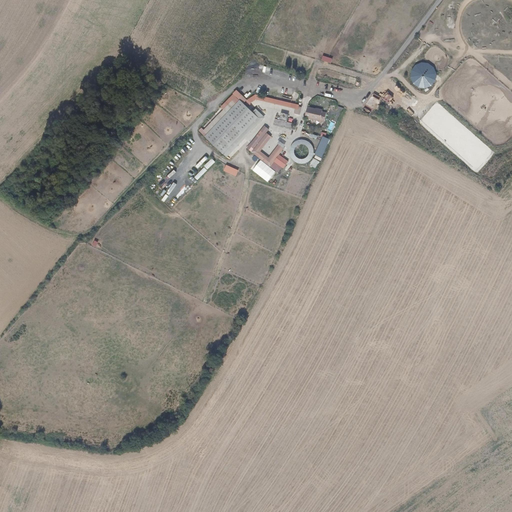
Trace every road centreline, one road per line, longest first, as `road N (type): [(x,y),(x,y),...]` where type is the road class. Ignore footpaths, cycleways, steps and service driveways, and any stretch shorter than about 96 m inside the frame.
road 1 (track): [(220,95),(88,230),(60,232),(0,193)]
road 2 (unclassified): [(436,0),(360,98),(246,79),(220,95)]
